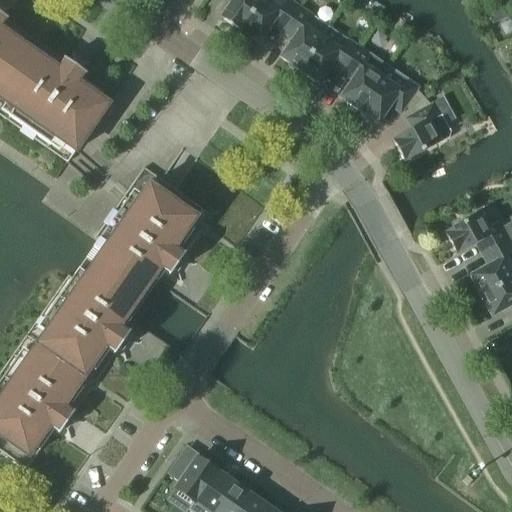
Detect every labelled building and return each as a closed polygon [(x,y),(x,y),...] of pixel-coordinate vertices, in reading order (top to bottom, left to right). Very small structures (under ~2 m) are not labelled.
[(231,0),(220,17),(240,31),(260,0),(231,0)] [(288,0),(260,0),(240,31),(241,32),(242,35),(247,39),(251,38),(259,44),(274,22),(284,29),(299,7),(288,0)] [(299,7),(284,29),(294,36),(280,58),(288,64),(289,67),(294,71),(297,70),(299,71),(322,37),(303,24),(310,14),(299,7)] [(0,89),(19,62),(28,49),(20,44),(23,39),(3,25),(6,20),(0,15),(0,14),(0,15),(0,14),(0,89)] [(322,37),(299,71),(319,84),(333,63),(343,70),(359,47),(348,40),(341,50),(322,37)] [(359,47),(343,70),(354,77),(339,98),(359,112),(382,78),(363,65),(370,55),(359,47)] [(28,49),(19,62),(0,89),(0,99),(14,109),(9,117),(50,146),(56,138),(75,152),(108,105),(98,99),(102,94),(81,80),(85,75),(79,70),(78,69),(77,70),(71,65),(70,64),(63,60),(60,65),(40,51),(36,55),(28,49)] [(389,68),(382,78),(359,112),(366,117),(367,120),(372,124),(376,123),(378,125),(393,103),(403,111),(419,88),(389,68)] [(393,141),(405,162),(447,138),(449,133),(433,104),(409,117),(416,128),(393,141)] [(84,260),(144,301),(164,273),(169,276),(184,254),(179,251),(186,241),(185,240),(184,241),(181,239),(187,229),(189,230),(189,229),(188,228),(195,219),(148,186),(134,205),(126,200),(117,214),(118,214),(119,213),(125,218),(114,234),(107,229),(108,228),(107,227),(84,260)] [(479,242),(485,253),(509,240),(511,238),(511,223),(492,234),(481,213),(477,215),(474,214),(469,218),(468,221),(445,233),(457,254),(479,242)] [(511,245),(509,240),(485,253),(491,264),(468,276),(473,285),(473,288),(476,294),(479,295),(480,297),(511,279),(511,270),(505,257),(511,253),(511,245)] [(37,344),(84,377),(97,357),(101,360),(100,361),(101,362),(109,351),(114,355),(129,333),(124,330),(144,301),(84,260),(62,292),(63,293),(64,292),(70,297),(59,313),(52,308),(53,307),(52,306),(42,320),(50,325),(37,344)] [(511,279),(480,297),(491,318),(511,306),(511,279)] [(37,344),(24,363),(16,358),(6,372),(7,372),(8,371),(15,376),(4,392),(0,389),(0,437),(28,457),(34,447),(35,448),(36,447),(35,446),(42,436),(46,439),(45,440),(46,441),(53,430),(58,434),(73,412),(68,409),(76,398),(74,398),(74,399),(70,396),(84,377),(37,344)] [(215,472),(196,458),(187,471),(179,483),(174,489),(193,503),(187,510),(188,511),(215,472)] [(179,483),(187,471),(175,463),(167,475),(179,483)] [(213,511),(233,484),(215,472),(188,511),(189,511),(213,511)] [(240,511),(251,497),(233,484),(213,511),(240,511)] [(266,511),(268,509),(251,497),(240,511),(266,511)]
